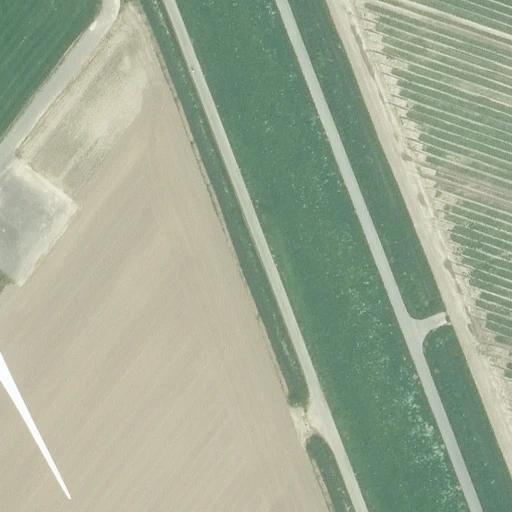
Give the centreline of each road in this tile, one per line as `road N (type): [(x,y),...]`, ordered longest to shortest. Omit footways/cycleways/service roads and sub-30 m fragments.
road 1 (track): [(477,511),(282,0)]
road 2 (unclassified): [(361,511),(167,0)]
